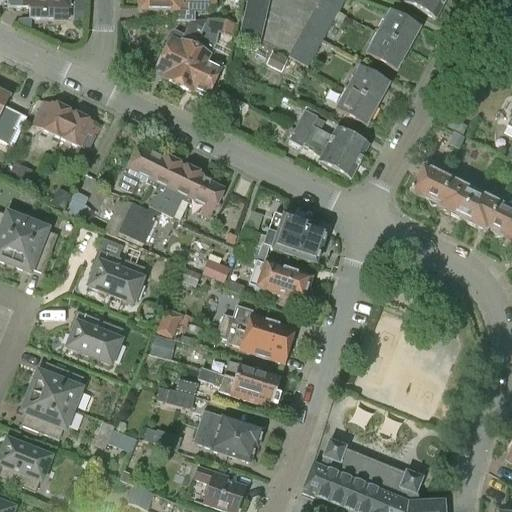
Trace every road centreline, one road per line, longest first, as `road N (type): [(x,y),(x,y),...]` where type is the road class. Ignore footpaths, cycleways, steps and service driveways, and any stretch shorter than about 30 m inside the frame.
road 1 (residential): [(273,511),(365,216)]
road 2 (residential): [(365,216),(89,85)]
road 3 (residential): [(511,361),(492,296),(461,264),(365,216)]
road 4 (residential): [(365,216),(468,23)]
road 5 (residential): [(511,373),(490,412),(464,511)]
